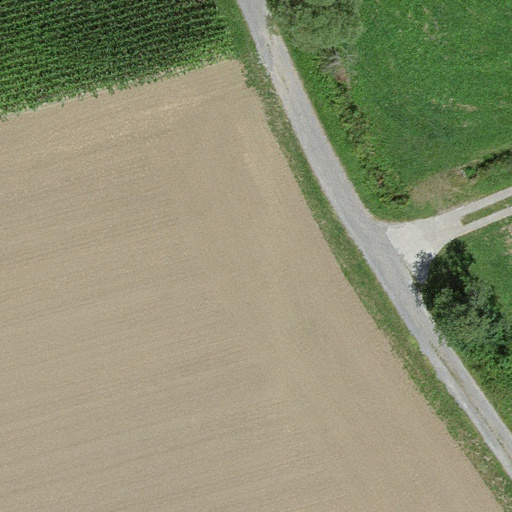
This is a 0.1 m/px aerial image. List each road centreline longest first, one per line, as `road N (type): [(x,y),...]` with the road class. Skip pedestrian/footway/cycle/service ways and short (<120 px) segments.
road 1 (track): [(249,0),(311,140),(372,249),(511,451)]
road 2 (track): [(511,196),(372,249)]
